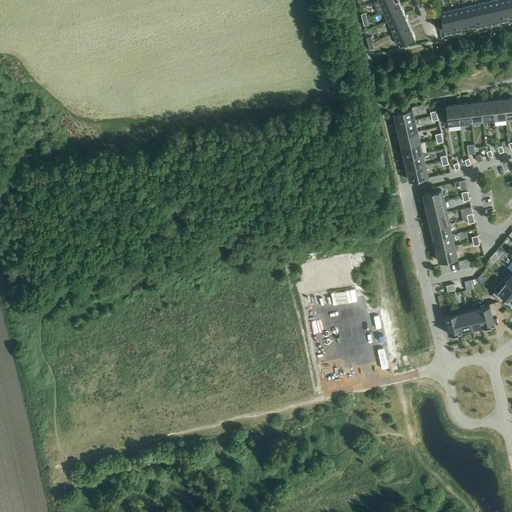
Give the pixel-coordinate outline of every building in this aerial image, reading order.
[(378,0),(383,11),(400,4),(398,0),(378,0)] [(498,0),(495,0),(487,2),(491,21),(503,18),(498,0)] [(511,6),(510,0),(498,0),(503,18),(511,15),(511,6)] [(487,2),(475,5),(479,23),(491,21),(487,2)] [(383,11),(388,22),(405,15),(400,4),(383,11)] [(475,5),(463,7),(468,26),(479,23),(475,5)] [(463,7),(452,10),(456,29),(468,26),(463,7)] [(456,29),(452,10),(440,13),(444,31),(443,31),(444,32),(456,29)] [(388,22),(393,33),(410,26),(405,15),(388,22)] [(410,26),(393,33),(398,45),(414,37),(415,37),(410,26)] [(511,98),(503,99),(505,117),(511,116),(511,98)] [(503,99),(492,101),(494,119),(505,117),(503,99)] [(492,101),(480,102),(483,120),(494,119),(492,101)] [(480,102),(469,103),(471,121),(483,120),(480,102)] [(469,103),(458,105),(460,123),(471,121),(469,103)] [(460,123),(458,105),(446,106),(448,124),(460,123)] [(394,113),(397,125),(414,120),(412,109),(394,113)] [(397,125),(399,136),(417,131),(414,120),(397,125)] [(399,136),(402,147),(419,143),(417,131),(399,136)] [(402,147),(404,158),(422,154),(419,143),(402,147)] [(404,158),(407,169),(425,165),(422,154),(404,158)] [(425,165),(407,169),(410,181),(427,176),(425,165)] [(423,194),(426,205),(444,201),(441,190),(423,194)] [(426,205),(428,217),(446,213),(444,201),(426,205)] [(428,217),(431,228),(449,224),(446,213),(428,217)] [(431,228),(434,239),(451,235),(449,224),(431,228)] [(434,239),(436,250),(454,246),(451,235),(434,239)] [(454,246),(436,250),(439,262),(457,257),(454,246)] [(511,272),(511,271),(503,280),(511,288),(511,272)] [(511,302),(511,288),(503,280),(501,279),(493,289),(495,290),(491,295),(500,302),(504,298),(511,303),(511,302)] [(471,280),(464,281),(466,290),(473,289),(472,285),(471,280)] [(489,306),(477,309),(482,327),(494,324),(492,315),(498,314),(495,302),(489,303),(489,306)] [(466,309),(456,311),(461,332),(471,329),(466,309)] [(467,309),(466,309),(471,329),(482,327),(477,309),(467,311),(467,309)] [(461,332),(456,311),(455,311),(456,314),(444,316),(448,334),(461,332)]
